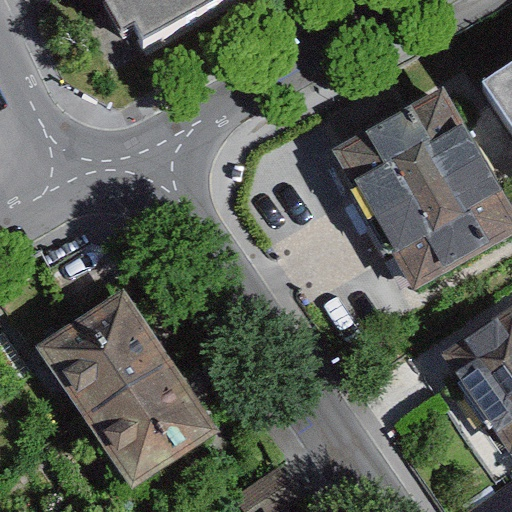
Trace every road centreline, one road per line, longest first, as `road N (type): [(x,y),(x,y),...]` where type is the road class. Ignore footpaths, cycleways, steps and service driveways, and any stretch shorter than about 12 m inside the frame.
road 1 (residential): [(388,511),(179,204),(110,173)]
road 2 (residential): [(110,173),(428,0)]
road 3 (residential): [(110,173),(46,140),(0,45)]
road 4 (residential): [(0,230),(110,173)]
